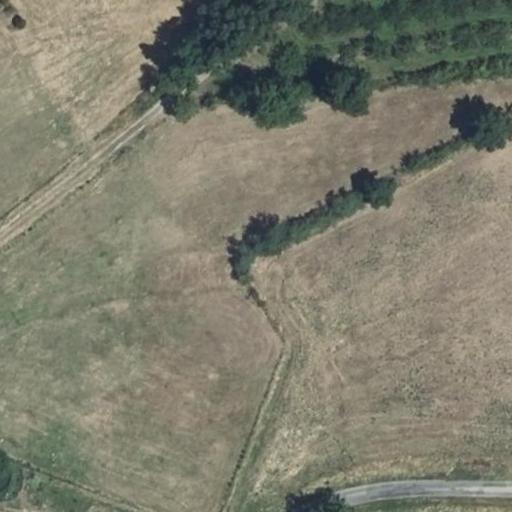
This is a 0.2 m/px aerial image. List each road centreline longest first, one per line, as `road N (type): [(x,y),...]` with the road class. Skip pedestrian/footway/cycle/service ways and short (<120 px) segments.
road 1 (track): [(301,0),(0,244)]
road 2 (unclassified): [(306,511),(378,488),(511,489)]
